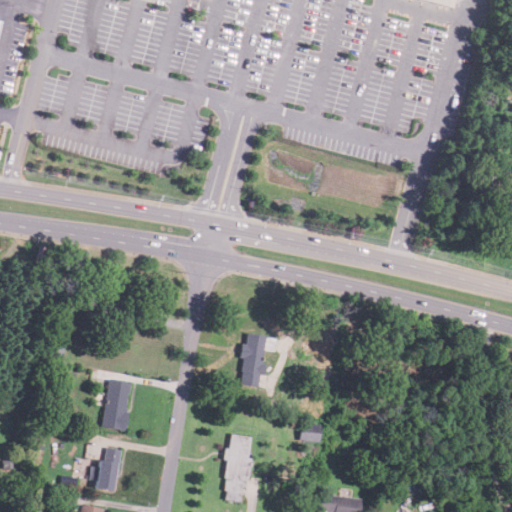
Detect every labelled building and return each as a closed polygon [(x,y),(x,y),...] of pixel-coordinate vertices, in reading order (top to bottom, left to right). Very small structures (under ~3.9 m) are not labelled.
[(511,225),(496,222),(492,237),(511,241),(511,225)] [(274,337),(243,332),(234,383),(255,387),(261,349),(272,351),(274,337)] [(98,427),(121,431),(129,383),(106,378),(98,427)] [(316,423),(298,423),(298,440),(316,440),(316,423)] [(251,436),(230,433),(222,497),(243,500),(251,436)] [(92,487),(110,491),(118,450),(99,446),(92,487)] [(330,510),(329,511),(355,511),(358,498),(318,492),(316,508),(330,510)]
